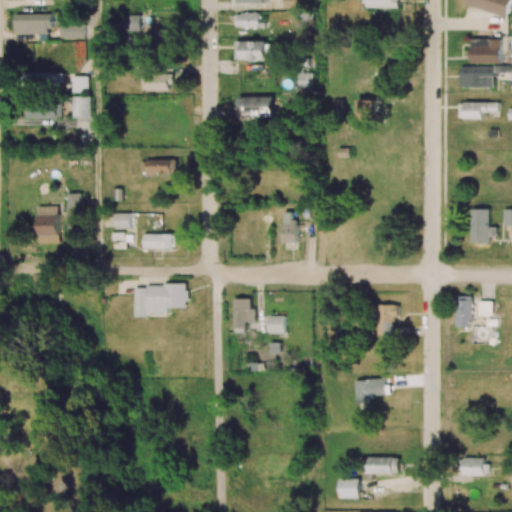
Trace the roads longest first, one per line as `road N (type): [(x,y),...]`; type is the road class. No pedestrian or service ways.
road 1 (residential): [(208,0),(220,511)]
road 2 (residential): [(511,275),(0,266)]
road 3 (residential): [(431,511),(432,0)]
